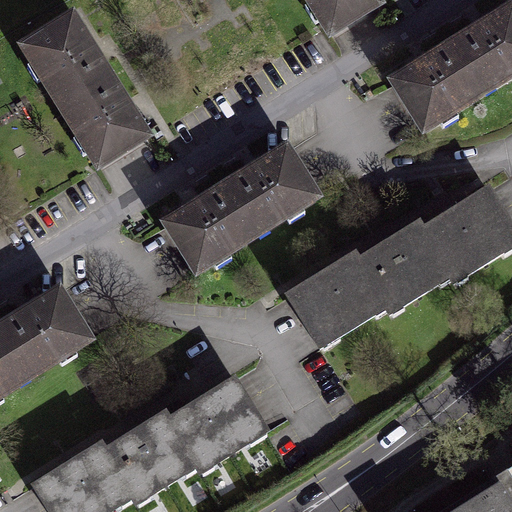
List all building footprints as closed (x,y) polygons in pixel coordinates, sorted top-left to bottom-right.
[(309,0),(330,32),(380,1),(380,0),(309,0)] [(427,131),(511,76),(511,4),(480,25),(424,61),(394,80),(427,131)] [(96,51),(73,12),(24,41),(98,166),(148,137),(129,106),(96,51)] [(196,271),(319,196),(287,145),(252,167),(182,210),(165,221),(196,271)] [(456,282),(511,247),(511,220),(492,189),(453,213),(425,231),(421,226),(402,238),(361,264),(356,256),(328,274),(291,297),(323,347),(388,306),(393,313),(452,275),(456,282)] [(0,397),(93,338),(59,286),(0,324),(0,397)] [(202,474),(269,431),(237,380),(194,407),(170,423),(167,417),(137,436),(106,455),(101,447),(70,467),(36,489),(50,511),(110,511),(133,497),(138,504),(197,467),(202,474)] [(511,511),(511,499),(500,480),(448,511),(511,511)]
